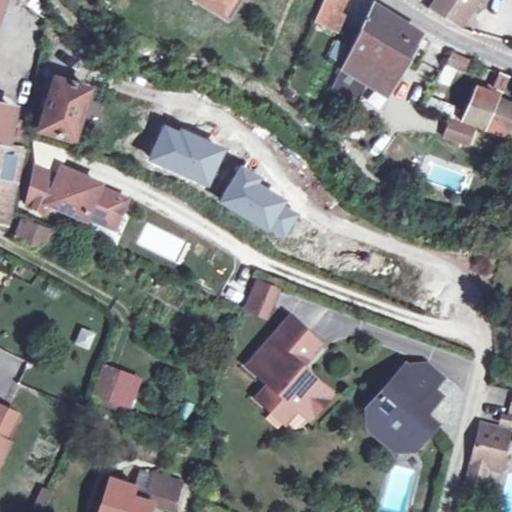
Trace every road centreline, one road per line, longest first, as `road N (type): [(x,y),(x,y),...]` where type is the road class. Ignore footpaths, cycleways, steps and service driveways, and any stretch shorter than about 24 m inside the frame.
road 1 (residential): [(442,511),(482,340)]
road 2 (residential): [(387,0),(511,64)]
